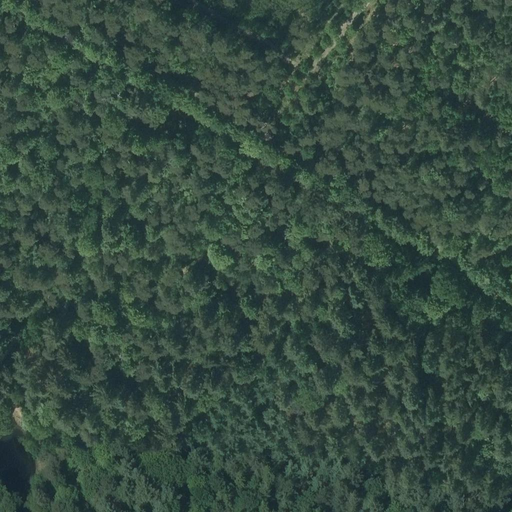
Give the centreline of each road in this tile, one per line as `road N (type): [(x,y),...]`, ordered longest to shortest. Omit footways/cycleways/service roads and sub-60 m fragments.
road 1 (secondary): [(511,284),(19,0)]
road 2 (track): [(312,68),(429,117),(511,180)]
road 3 (track): [(166,0),(312,68)]
